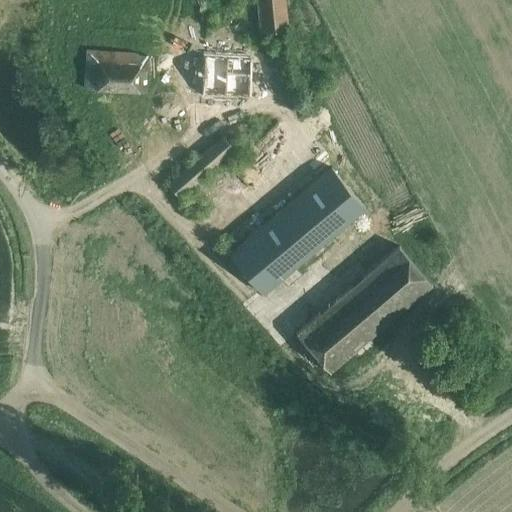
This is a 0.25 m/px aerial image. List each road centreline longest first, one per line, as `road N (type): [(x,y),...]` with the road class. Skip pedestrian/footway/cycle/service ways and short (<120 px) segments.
road 1 (unclassified): [(8,405),(28,383),(42,245),(33,214),(0,165)]
road 2 (track): [(28,383),(232,511)]
road 3 (track): [(0,409),(8,405),(39,478),(90,511)]
road 4 (track): [(399,511),(511,418)]
